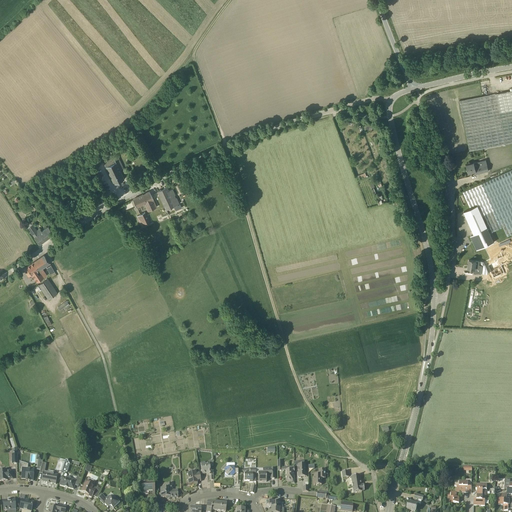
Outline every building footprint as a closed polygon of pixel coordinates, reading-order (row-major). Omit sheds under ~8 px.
[(469,151),(511,142),(511,88),(510,89),(510,91),(459,101),(460,106),(469,151)] [(124,179),(120,170),(123,168),(118,156),(104,162),(114,183),(124,179)] [(481,173),(489,171),(486,159),(474,162),(474,163),(466,165),(468,173),(475,171),(476,174),(481,173)] [(511,234),(511,170),(491,179),(463,192),(470,207),(477,204),(478,205),(464,212),(472,231),(474,234),(471,236),(473,241),(474,242),(477,249),(480,248),(485,246),(494,242),(482,217),(484,216),(491,232),(503,227),(505,232),(507,237),(511,234)] [(166,210),(179,204),(172,189),(168,191),(167,187),(158,191),(166,210)] [(133,199),(137,207),(144,204),(148,211),(157,207),(149,191),(133,199)] [(82,204),(82,205),(80,206),(85,214),(104,202),(99,194),(98,194),(98,195),(96,196),(96,195),(95,195),(95,196),(94,196),(94,197),(92,198),(91,198),(90,198),(90,199),(91,199),(84,203),(83,203),(82,203),(82,204)] [(145,226),(150,223),(145,212),(137,216),(141,225),(144,224),(145,226)] [(496,243),(476,252),(480,261),(469,260),(468,268),(474,269),(474,272),(479,273),(481,273),(486,274),(508,264),(511,262),(511,234),(507,237),(505,232),(503,227),(491,232),(484,216),(482,217),(494,242),(495,242),(496,243)] [(54,234),(48,227),(40,233),(33,224),(27,228),(34,237),(40,244),(54,234)] [(47,275),(42,268),(50,263),(44,255),(34,262),(39,270),(44,277),(47,275)] [(39,270),(34,262),(26,267),(37,282),(44,277),(39,270)] [(50,274),(55,272),(51,265),(46,268),(50,274)] [(38,285),(48,300),(58,293),(48,279),(38,285)] [(61,311),(70,304),(67,301),(58,307),(61,311)] [(62,479),(60,485),(65,487),(64,487),(67,488),(68,488),(73,489),(76,481),(71,480),(71,479),(70,478),(69,477),(68,476),(67,477),(66,477),(66,478),(63,477),(64,474),(67,472),(70,465),(68,460),(66,460),(60,479),(62,479)] [(210,467),(213,466),(213,461),(209,461),(209,464),(204,465),(204,463),(200,463),(201,465),(202,476),(203,476),(202,473),(206,472),(206,476),(209,476),(209,481),(213,481),(213,471),(211,471),(210,467)] [(291,484),(295,484),(294,467),(282,468),(282,461),(277,461),(277,471),(282,471),(286,471),(286,482),(291,482),(291,484)] [(34,469),(28,468),(28,465),(24,463),(20,462),(20,471),(22,471),(21,479),(29,480),(29,481),(33,481),(34,469)] [(50,484),(55,485),(57,475),(54,474),(53,477),(47,475),(47,473),(44,473),(46,464),(42,463),(41,467),(40,471),(39,474),(43,474),(43,475),(42,475),(42,479),(42,482),(47,483),(50,483),(50,484)] [(225,477),(231,477),(232,477),(233,476),(235,476),(235,477),(238,477),(238,470),(235,470),(232,467),(228,467),(225,470),(225,477)] [(263,473),(258,473),(258,482),(266,482),(266,476),(271,476),(271,479),(275,479),(274,468),(263,468),(263,473)] [(8,480),(13,479),(12,471),(7,471),(2,471),(1,470),(0,469),(0,481),(8,481),(8,480)] [(256,469),(250,469),(245,469),(244,470),(244,473),(244,481),(249,481),(249,483),(256,483),(256,469)] [(318,475),(314,475),(314,485),(321,485),(321,479),(325,479),(325,470),(318,470),(318,475)] [(192,472),(192,473),(187,473),(188,479),(187,479),(188,485),(196,484),(196,485),(198,484),(197,482),(201,482),(199,473),(196,474),(195,471),(192,472)] [(353,493),(362,492),(362,491),(364,491),(363,485),(361,485),(359,475),(351,477),(353,493)] [(154,476),(139,477),(140,497),(155,496),(154,476)] [(92,488),(93,487),(94,484),(87,480),(81,492),(85,494),(85,495),(92,498),(96,490),(92,488)] [(459,487),(457,487),(457,493),(468,493),(468,489),(471,489),(472,480),(468,480),(468,482),(459,482),(459,487)] [(166,488),(161,489),(161,497),(169,497),(169,498),(178,498),(178,490),(172,491),(172,484),(166,484),(166,488)] [(477,495),(487,496),(487,495),(487,485),(476,484),(476,490),(477,490),(477,495)] [(456,498),(457,493),(451,492),(451,498),(448,498),(448,503),(459,504),(459,498),(456,498)] [(109,496),(106,499),(101,494),(97,498),(103,505),(104,504),(108,508),(110,506),(113,509),(120,503),(116,498),(115,499),(113,497),(111,499),(109,496)] [(507,500),(507,494),(501,494),(501,500),(498,499),(498,505),(504,505),(504,511),(508,511),(508,509),(511,509),(511,503),(509,504),(510,500),(507,500)] [(422,501),(423,497),(416,495),(415,499),(414,503),(409,502),(407,510),(415,511),(418,504),(417,504),(418,500),(422,501)] [(486,501),(487,496),(477,495),(477,500),(474,500),(474,506),(485,506),(485,501),(486,501)] [(3,511),(16,510),(15,505),(16,504),(16,502),(15,501),(15,499),(10,499),(10,500),(8,501),(3,501),(3,511)] [(280,503),(281,503),(281,500),(269,499),(268,505),(271,505),(271,508),(280,508),(280,503)] [(27,511),(31,511),(33,502),(21,500),(19,509),(23,510),(24,509),(27,510),(27,511)] [(341,503),(340,511),(349,511),(351,511),(353,505),(341,503)]
